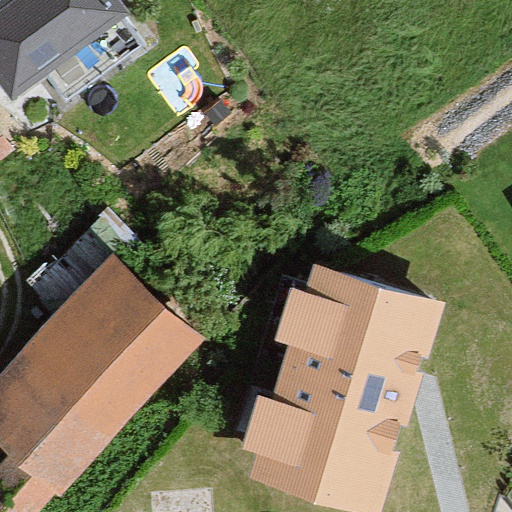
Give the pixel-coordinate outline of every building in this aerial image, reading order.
[(139,36),(112,0),(0,0),(0,64),(10,78),(38,58),(62,92),(139,36)] [(0,150),(9,143),(0,132),(0,150)] [(447,280),(300,236),(235,457),(381,500),(447,280)] [(192,320),(102,238),(0,348),(0,433),(11,444),(48,478),(192,320)] [(48,478),(11,444),(0,456),(0,511),(29,511),(55,484),(48,478)]
